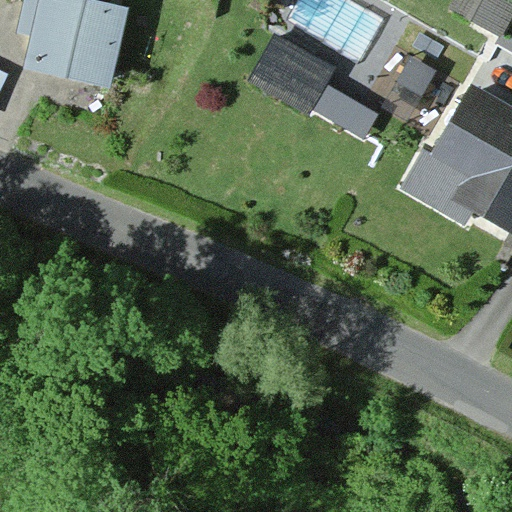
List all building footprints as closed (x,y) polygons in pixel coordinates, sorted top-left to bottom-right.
[(123,15),(54,0),(34,0),(19,68),(106,88),(123,15)] [(511,18),(511,1),(508,0),(458,0),(450,16),(500,41),(511,18)] [(367,121),(375,98),(320,78),(330,50),(265,26),(246,76),(367,121)] [(403,47),(382,101),(410,111),(430,57),(403,47)] [(511,236),(511,114),(467,88),(423,162),(461,184),(451,201),(511,236)]
